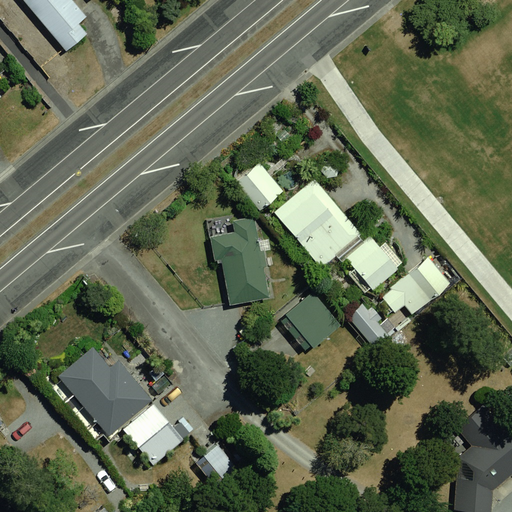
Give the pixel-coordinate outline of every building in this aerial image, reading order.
[(70,0),(18,0),(69,54),(97,28),(70,0)] [(259,162),(235,182),(259,210),(282,191),(259,162)] [(308,178),(272,207),(324,270),(342,255),(360,241),(308,178)] [(220,267),(231,308),(269,298),(248,215),(221,222),(225,240),(201,246),(208,270),(220,267)] [(360,241),(342,255),(398,323),(452,278),(429,250),(407,269),(374,229),(360,241)] [(310,291),(284,313),(316,352),(343,330),(310,291)] [(362,301),(347,314),(375,346),(390,334),(362,301)] [(147,400),(69,380),(109,430),(147,400)] [(443,468),(442,508),(470,511),(480,511),(481,488),(511,461),(511,409),(511,408),(495,422),(477,400),(442,426),(462,454),(443,468)] [(155,406),(129,425),(154,460),(181,441),(155,406)] [(116,511),(107,500),(91,511),(116,511)]
